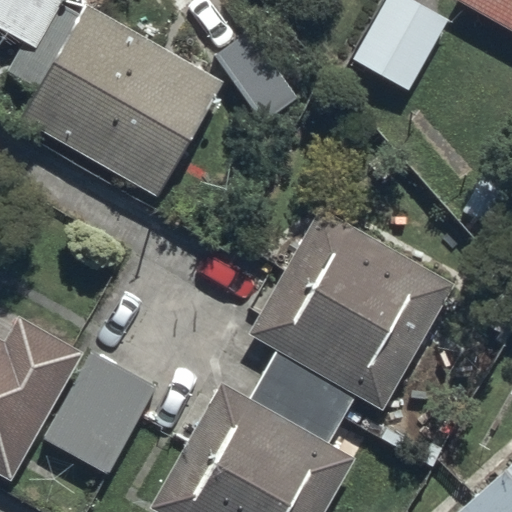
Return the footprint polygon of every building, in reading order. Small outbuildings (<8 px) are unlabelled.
[(63,0),(0,0),(0,36),(21,48),(4,76),(35,94),(18,124),(159,205),(225,90),(84,10),(79,18),(60,6),(63,0)] [(446,22),(404,0),(385,0),(350,64),(408,95),(446,22)] [(511,0),(451,0),(451,1),(511,34),(511,0)] [(256,25),(213,57),(266,124),(307,93),(256,25)] [(246,400),(217,385),(151,511),(324,511),(353,462),(325,449),(352,398),(383,410),(451,290),(315,211),(251,334),(274,346),(246,400)] [(0,476),(14,483),(82,355),(15,320),(3,343),(0,341),(0,476)] [(154,387),(88,354),(41,442),(110,477),(154,387)] [(511,511),(511,463),(460,511),(511,511)]
